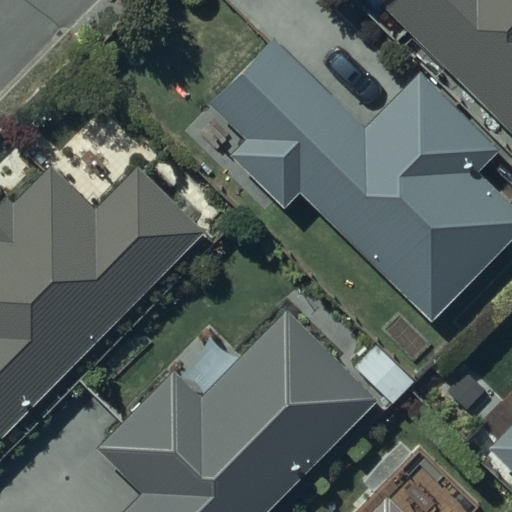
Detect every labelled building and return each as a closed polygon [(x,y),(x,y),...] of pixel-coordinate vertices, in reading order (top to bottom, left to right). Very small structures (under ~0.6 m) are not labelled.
[(511,0),(400,0),(383,18),(511,144),(511,0)] [(372,132),(268,46),(207,110),(245,142),(234,167),(282,211),(294,199),(442,325),(511,242),(511,207),(482,178),(499,152),(418,72),(372,132)] [(0,436),(198,239),(132,169),(93,209),(46,171),(14,205),(1,197),(0,197),(0,436)] [(270,511),(374,404),(285,319),(200,407),(165,373),(86,454),(130,496),(114,511),(270,511)] [(377,333),(354,356),(394,396),(417,373),(377,333)] [(511,447),(502,458),(511,468),(511,447)]
